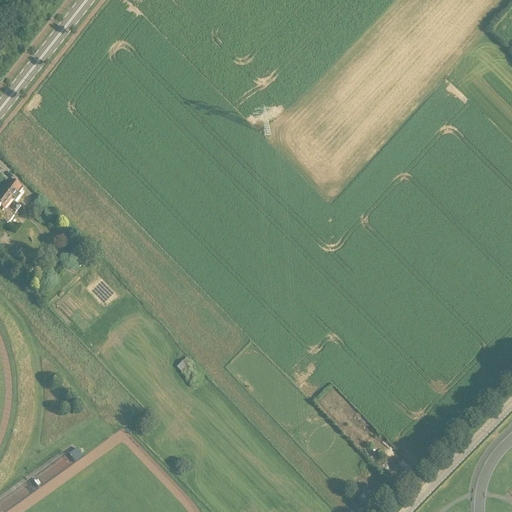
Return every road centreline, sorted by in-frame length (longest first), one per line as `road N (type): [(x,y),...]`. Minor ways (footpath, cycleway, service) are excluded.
road 1 (unclassified): [(406,511),(511,404)]
road 2 (secondary): [(87,0),(0,110)]
